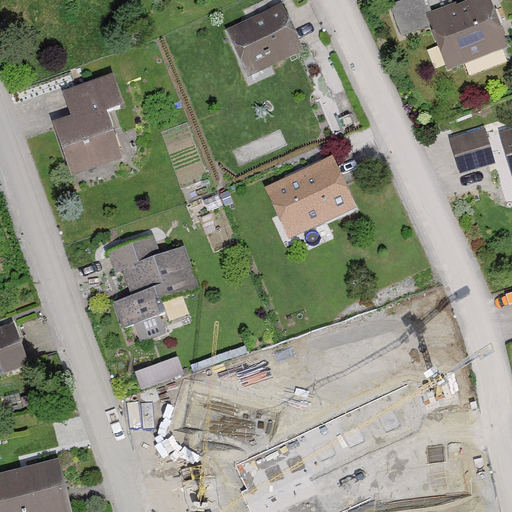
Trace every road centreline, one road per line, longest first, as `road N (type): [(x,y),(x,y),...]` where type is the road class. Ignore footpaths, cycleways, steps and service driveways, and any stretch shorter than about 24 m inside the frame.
road 1 (residential): [(332,0),(468,293),(511,474)]
road 2 (residential): [(0,141),(130,511)]
